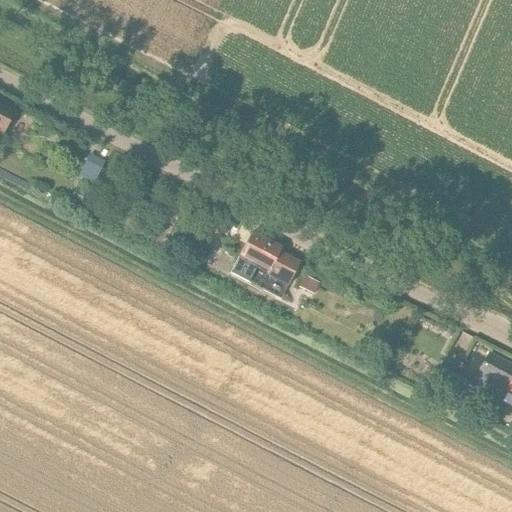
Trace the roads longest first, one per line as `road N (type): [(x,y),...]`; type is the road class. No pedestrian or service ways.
road 1 (unclassified): [(0,77),(511,342)]
road 2 (track): [(0,199),(511,463)]
road 3 (track): [(511,255),(22,0)]
